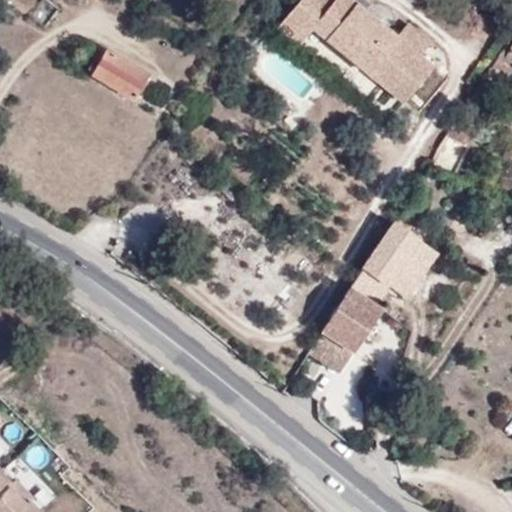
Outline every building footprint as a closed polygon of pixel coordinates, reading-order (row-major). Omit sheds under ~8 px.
[(333,0),(302,0),(278,29),(299,46),(313,28),(312,27),(334,1),(333,0)] [(428,43),(408,25),(396,39),(350,0),(334,0),(334,1),(312,27),(313,28),(404,105),(433,70),(416,56),(428,43)] [(504,47),(491,69),(484,81),(485,82),(493,67),(506,48),(504,47)] [(506,48),(493,67),(485,82),(495,87),(504,72),(508,75),(511,67),(511,48),(511,51),(506,48)] [(133,100),(148,74),(107,49),(91,75),(133,100)] [(457,118),(448,134),(451,135),(460,121),(460,120),(457,118)] [(460,121),(451,135),(462,141),(470,126),(460,120),(460,121)] [(402,292),(414,276),(416,278),(436,249),(396,221),(389,230),(308,352),(326,365),(342,341),(354,349),(384,305),(377,300),(389,283),(396,288),(402,292)] [(285,311),(299,290),(286,281),(272,301),(285,311)] [(384,305),(396,288),(389,283),(377,300),(384,305)] [(337,372),(354,349),(342,341),(326,365),(337,372)] [(41,437),(21,449),(40,482),(61,471),(41,437)] [(39,511),(0,473),(0,511),(39,511)]
